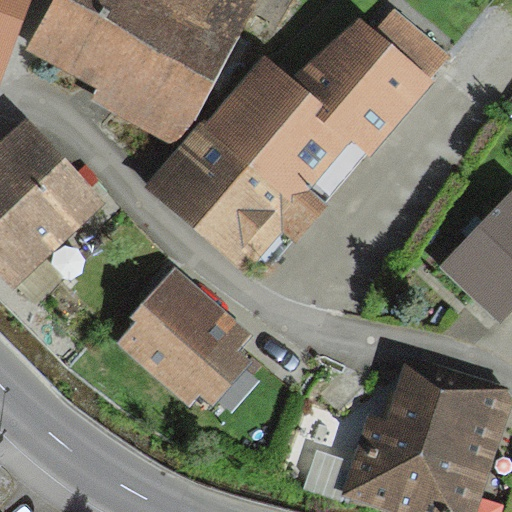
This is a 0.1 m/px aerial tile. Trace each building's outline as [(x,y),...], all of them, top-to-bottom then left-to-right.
[(0,0),(0,84),(31,0),(0,0)] [(60,0),(32,52),(104,91),(99,102),(178,145),(257,0),(60,0)] [(262,60),(153,187),(252,271),(441,51),(385,4),(364,29),(344,11),(285,80),(262,60)] [(94,212),(17,125),(0,139),(0,281),(7,289),(94,212)] [(511,309),(511,199),(437,270),(493,328),(511,309)] [(253,343),(176,273),(124,328),(201,399),(253,343)] [(359,412),(337,485),(426,511),(472,511),(507,398),(396,365),(380,419),(359,412)]
